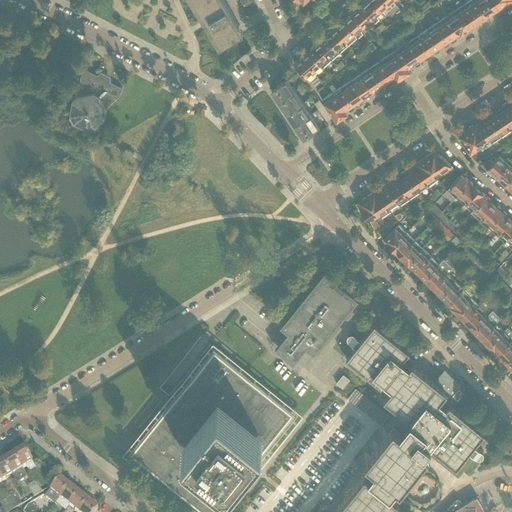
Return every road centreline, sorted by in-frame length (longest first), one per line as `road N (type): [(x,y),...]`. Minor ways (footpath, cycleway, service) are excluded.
road 1 (tertiary): [(511,405),(317,205)]
road 2 (residential): [(26,418),(222,293)]
road 3 (tertiary): [(218,104),(24,0)]
road 4 (unknown): [(221,511),(317,392),(317,377),(288,352)]
road 5 (residential): [(410,85),(283,171)]
road 6 (residential): [(142,511),(26,418)]
road 7 (residential): [(317,205),(436,124)]
road 8 (residential): [(511,17),(410,85)]
